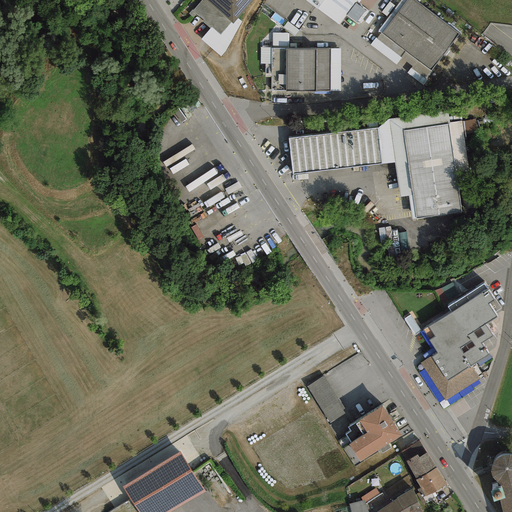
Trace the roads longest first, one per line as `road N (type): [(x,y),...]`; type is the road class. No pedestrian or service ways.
road 1 (secondary): [(456,477),(221,117)]
road 2 (residential): [(221,117),(380,106),(511,81)]
road 3 (unclassified): [(456,477),(501,360),(511,280)]
road 4 (secondary): [(221,117),(146,0)]
